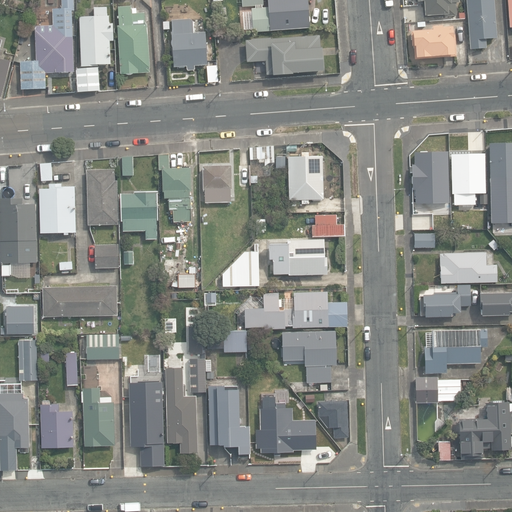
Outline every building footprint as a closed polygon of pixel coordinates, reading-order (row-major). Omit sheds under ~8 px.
[(20,61),(22,90),(46,89),(45,74),(75,72),(72,0),(62,0),(63,9),(53,9),(54,26),(35,26),(36,61),(20,61)] [(253,32),(310,28),(307,0),(266,0),(268,8),(251,9),(253,32)] [(415,0),(416,5),(422,4),(424,18),(458,15),(457,1),(455,1),(455,0),(415,0)] [(466,0),(470,49),(479,48),(487,48),(486,39),(497,38),(494,0),(466,0)] [(118,26),(121,74),(150,72),(150,68),(147,24),(145,24),(145,12),(137,13),(136,8),(132,9),(132,6),(118,7),(120,26),(118,26)] [(80,17),(82,67),(99,67),(99,65),(111,64),(110,49),(110,41),(114,40),(113,24),(110,24),(109,16),(108,16),(107,8),(94,8),(94,17),(80,17)] [(187,66),(188,71),(196,70),(195,66),(209,65),(206,32),(194,33),(193,21),(189,19),(172,20),(173,34),(171,35),(174,68),(187,66)] [(411,32),(414,59),(455,55),(452,26),(444,27),(443,25),(433,26),(433,30),(411,32)] [(272,60),(273,75),(321,72),(319,35),(280,38),(246,40),(247,61),(272,60)] [(237,77),(234,45),(217,46),(220,78),(237,77)] [(0,64),(0,98),(1,99),(11,62),(1,59),(0,64)] [(207,66),(208,82),(219,82),(217,66),(207,66)] [(76,69),(78,92),(99,91),(100,91),(99,68),(76,69)] [(262,158),(262,163),(272,162),(271,143),(246,143),(246,158),(262,158)] [(511,143),(490,144),(491,204),(511,203),(511,143)] [(453,197),(453,207),(470,206),(468,144),(434,146),(435,158),(432,158),(433,183),(436,183),(436,197),(453,197)] [(309,156),(309,152),(302,153),(302,157),(288,157),(289,192),(283,192),(283,199),(289,199),(289,200),(302,200),(302,204),(309,204),(308,200),(324,199),(322,156),(309,156)] [(174,210),(174,221),(192,221),(192,209),(196,209),(195,196),(191,196),(191,191),(192,191),(191,168),(170,168),(169,154),(159,154),(159,170),(163,169),(163,192),(165,192),(165,198),(170,198),(170,210),(174,210)] [(338,156),(325,156),(325,180),(338,180),(338,156)] [(122,157),(123,176),(134,175),(133,157),(122,157)] [(41,164),(42,181),(53,180),(52,163),(41,164)] [(239,164),(240,185),(251,185),(250,164),(239,164)] [(205,189),(205,203),(231,202),(231,188),(232,188),(232,165),(203,166),(204,189),(205,189)] [(1,168),(2,190),(20,189),(20,168),(1,168)] [(87,170),(89,225),(119,224),(118,180),(116,181),(115,169),(87,170)] [(40,189),(41,233),(76,232),(75,186),(62,187),(62,183),(49,184),(49,189),(40,189)] [(414,189),(414,214),(433,213),(433,188),(414,189)] [(270,199),(282,198),(281,189),(270,190),(270,199)] [(146,230),(146,239),(158,238),(157,221),(159,221),(158,191),(134,192),(134,194),(121,194),(121,221),(124,221),(124,231),(146,230)] [(0,197),(0,242),(0,263),(37,263),(36,204),(23,204),(23,198),(0,197)] [(205,207),(206,223),(215,223),(215,207),(205,207)] [(312,225),(313,237),(345,236),(345,224),(337,224),(337,214),(316,215),(316,225),(312,225)] [(241,218),(242,238),(253,238),(252,218),(241,218)] [(436,233),(414,234),(414,247),(437,246),(436,233)] [(288,273),(288,275),(327,274),(327,257),(325,257),(325,239),(286,240),(287,259),(274,259),(274,273),(288,273)] [(489,244),(494,250),(499,246),(494,240),(489,244)] [(95,244),(96,268),(119,267),(119,244),(95,244)] [(441,265),(441,284),(479,283),(498,282),(497,265),(487,265),(486,250),(441,251),(441,265)] [(223,287),(259,286),(258,251),(245,252),(222,273),(223,287)] [(125,252),(125,264),(134,263),(134,252),(125,252)] [(164,261),(164,275),(174,275),(174,261),(164,261)] [(60,263),(61,270),(73,269),(72,262),(60,263)] [(1,265),(1,276),(11,276),(11,265),(1,265)] [(172,279),(172,287),(196,287),(196,274),(178,274),(178,275),(174,275),(174,279),(172,279)] [(458,293),(423,294),(423,305),(425,305),(425,316),(453,316),(452,311),(460,311),(460,305),(471,305),(470,284),(458,284),(458,293)] [(43,287),(44,316),(118,315),(118,285),(43,287)] [(264,293),(265,329),(286,328),(286,326),(293,326),(293,327),(333,326),(332,304),(328,304),(328,292),(294,293),(294,302),(284,302),(284,310),(280,310),(280,307),(282,307),(282,299),(279,299),(279,293),(264,293)] [(511,292),(480,293),(481,316),(511,314),(511,313),(511,311),(511,292)] [(206,303),(216,303),(216,293),(206,293),(206,303)] [(36,302),(8,302),(8,332),(36,332),(36,302)] [(245,328),(264,328),(264,310),(245,310),(245,328)] [(189,326),(190,354),(203,354),(203,326),(189,326)] [(424,347),(425,373),(447,372),(447,364),(479,363),(481,363),(481,347),(488,347),(487,329),(479,329),(432,330),(432,347),(424,347)] [(224,331),(225,350),(247,350),(247,331),(224,331)] [(307,366),(307,383),(331,382),(331,365),(337,365),(336,331),(282,332),(283,360),(305,359),(306,366),(307,366)] [(87,335),(88,360),(120,359),(119,334),(87,335)] [(67,367),(68,385),(78,385),(77,352),(66,353),(67,363),(66,363),(66,367),(67,367)] [(41,353),(42,363),(50,362),(49,353),(41,353)] [(24,359),(25,379),(38,379),(37,358),(24,359)] [(195,361),(196,395),(207,394),(206,361),(195,361)] [(0,363),(0,387),(8,388),(8,379),(14,379),(13,363),(0,363)] [(181,442),(181,453),(198,452),(197,396),(186,396),(186,385),(184,385),(183,368),(166,368),(168,443),(181,442)] [(125,372),(125,390),(137,390),(137,372),(125,372)] [(416,402),(438,402),(438,400),(458,400),(461,395),(461,379),(438,379),(438,377),(416,377),(416,402)] [(226,444),(226,446),(240,446),(239,384),(222,385),(222,396),(209,396),(210,445),(226,444)] [(261,431),(261,436),(294,435),(293,391),(286,391),(286,386),(276,387),(276,391),(260,391),(261,413),(256,413),(256,431),(261,431)] [(84,388),(85,446),(116,446),(115,401),(100,402),(100,388),(84,388)] [(0,393),(0,425),(1,452),(17,452),(17,447),(30,447),(29,398),(23,398),(23,393),(0,393)] [(132,444),(132,446),(138,446),(138,444),(165,443),(164,405),(148,405),(148,399),(130,399),(131,444),(132,444)] [(41,404),(43,447),(74,446),(73,410),(60,411),(59,403),(50,404),(50,400),(42,400),(42,404),(41,404)] [(334,427),(334,438),(349,437),(348,400),(318,401),(319,416),(328,427),(334,427)] [(510,449),(508,402),(486,402),(486,406),(485,406),(485,418),(459,419),(460,459),(482,458),(481,441),(490,441),(491,449),(510,449)] [(250,441),(251,464),(265,463),(264,441),(250,441)] [(439,442),(440,460),(451,460),(450,442),(439,442)] [(163,499),(144,499),(144,507),(163,507),(163,499)]
